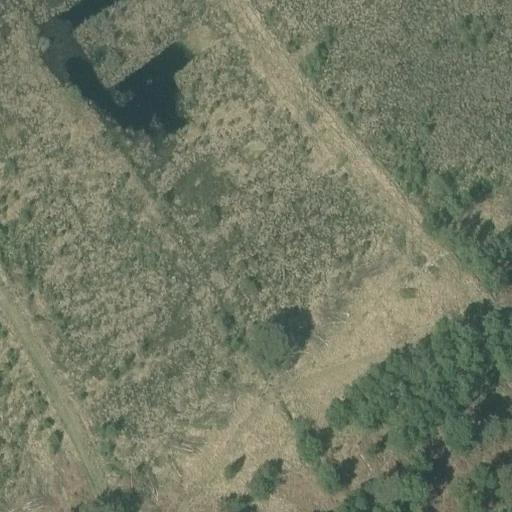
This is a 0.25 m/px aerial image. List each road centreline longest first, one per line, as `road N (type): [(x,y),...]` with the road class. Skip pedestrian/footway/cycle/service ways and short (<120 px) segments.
road 1 (track): [(482,307),(309,113),(236,0)]
road 2 (track): [(98,511),(47,387),(0,305)]
